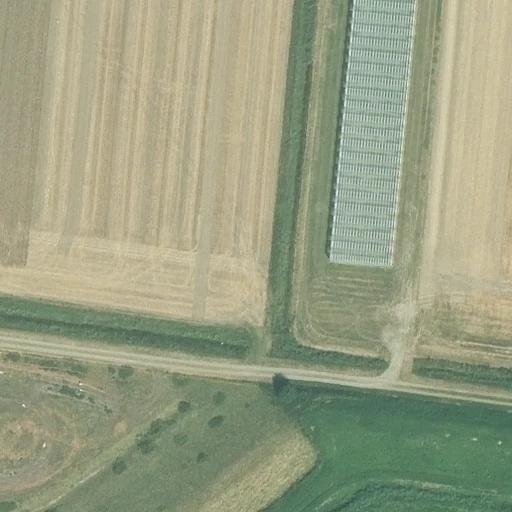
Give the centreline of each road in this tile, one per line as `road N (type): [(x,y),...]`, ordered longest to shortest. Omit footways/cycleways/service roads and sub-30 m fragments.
road 1 (track): [(0,340),(386,383),(390,357),(305,334),(335,0)]
road 2 (track): [(386,383),(511,399)]
